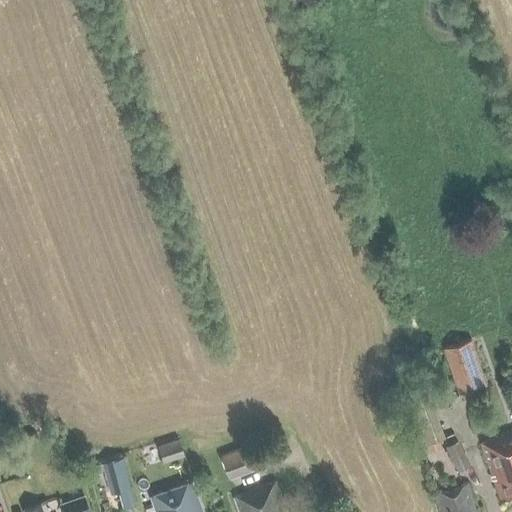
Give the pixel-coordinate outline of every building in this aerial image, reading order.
[(443,348),(458,393),(485,384),(470,339),(443,348)] [(426,393),(396,404),(413,448),(415,448),(439,439),(443,437),(426,393)] [(511,431),(481,443),(501,501),(511,496),(511,431)] [(157,446),(162,461),(183,455),(178,439),(157,446)] [(439,439),(415,448),(418,455),(441,447),(439,439)] [(445,446),(458,471),(469,466),(457,440),(445,446)] [(220,455),(229,478),(257,467),(248,444),(220,455)] [(104,470),(110,494),(130,489),(121,457),(102,462),(104,470)] [(154,511),(202,511),(191,480),(148,495),(154,511)] [(286,511),(274,480),(233,496),(239,511),(286,511)] [(442,510),(442,511),(475,511),(467,483),(435,494),(440,510),(442,510)] [(87,511),(89,511),(83,496),(60,504),(62,511),(87,511)] [(23,509),(24,511),(42,511),(40,503),(23,509)]
